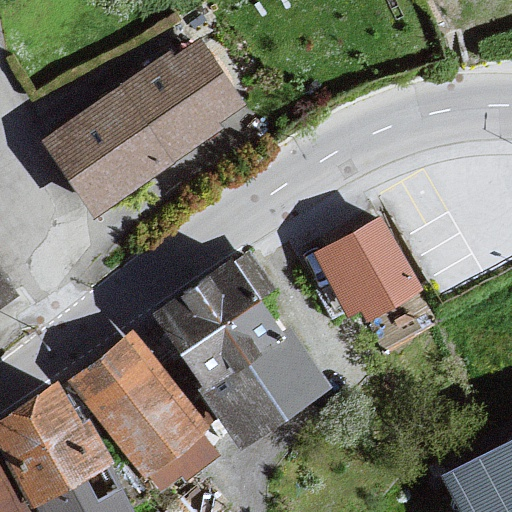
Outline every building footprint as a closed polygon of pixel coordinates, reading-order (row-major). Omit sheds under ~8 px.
[(199,47),(44,149),(92,223),(240,112),(199,47)] [(380,208),(311,245),(353,322),(423,288),(380,208)] [(238,238),(144,297),(231,434),(325,376),(238,238)] [(201,417),(130,326),(64,377),(140,475),(146,470),(159,488),(213,446),(194,422),(201,417)] [(106,446),(57,369),(0,405),(0,451),(29,496),(106,446)] [(511,511),(511,412),(432,456),(462,511),(511,511)] [(148,511),(106,446),(29,496),(35,506),(39,511),(148,511)] [(29,496),(0,451),(0,511),(26,511),(35,506),(29,496)]
